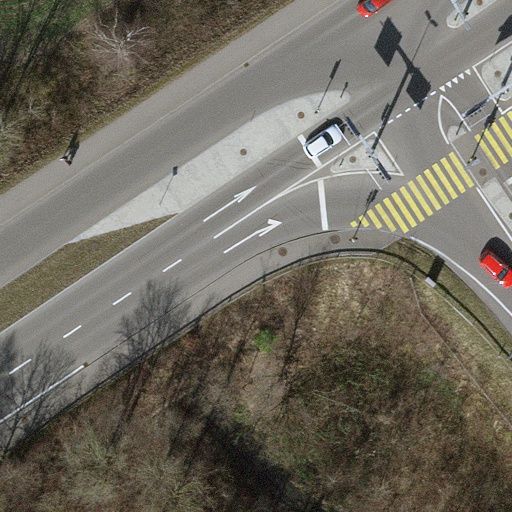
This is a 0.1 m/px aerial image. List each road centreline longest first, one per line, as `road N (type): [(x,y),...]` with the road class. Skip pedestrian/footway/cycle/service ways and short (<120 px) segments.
road 1 (secondary): [(250,88),(0,257)]
road 2 (secondary): [(0,365),(238,208)]
road 3 (motorway): [(238,208),(377,201),(441,217),(497,244)]
road 4 (secondary): [(238,208),(428,80)]
road 5 (secondary): [(428,80),(369,67),(308,70),(250,88)]
road 6 (motorway): [(428,80),(432,125),(450,172),(497,244)]
road 7 (secondary): [(380,0),(250,88)]
